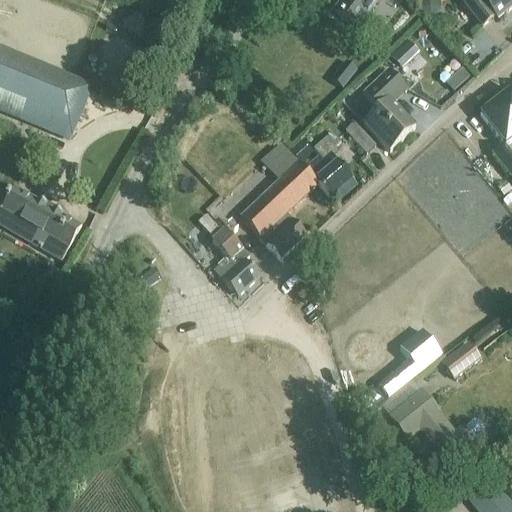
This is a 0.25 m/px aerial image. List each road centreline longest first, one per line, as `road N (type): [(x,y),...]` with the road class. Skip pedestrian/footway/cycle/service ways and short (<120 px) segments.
road 1 (unclassified): [(0,416),(166,129),(263,0)]
road 2 (residential): [(511,72),(432,134),(242,315)]
